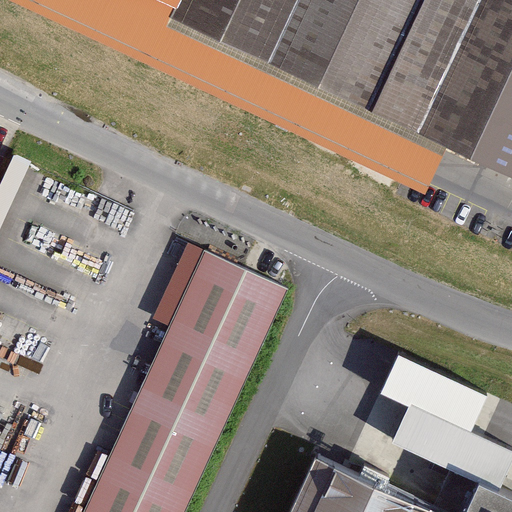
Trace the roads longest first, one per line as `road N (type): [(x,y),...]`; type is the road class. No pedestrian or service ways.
road 1 (unclassified): [(511,333),(441,309),(0,97)]
road 2 (unknown): [(511,205),(79,0)]
